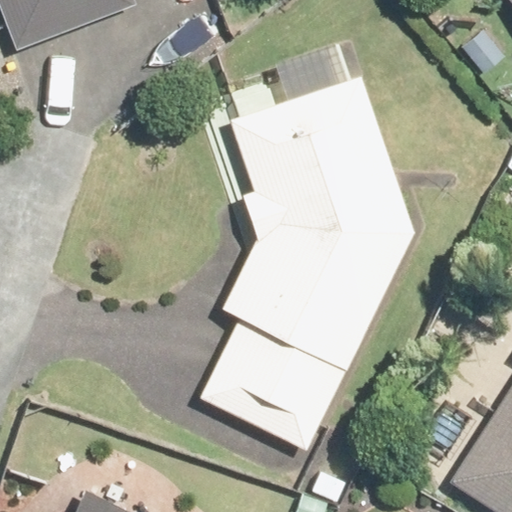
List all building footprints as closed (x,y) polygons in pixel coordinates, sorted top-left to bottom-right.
[(0,0),(0,46),(2,53),(126,7),(123,0),(0,0)] [(511,0),(495,0),(511,17),(511,0)] [(235,319),(196,393),(292,442),(403,228),(353,77),(205,126),(243,241),(209,305),(235,319)] [(511,511),(511,364),(436,482),(483,511),(511,511)] [(121,511),(71,486),(57,511),(121,511)]
